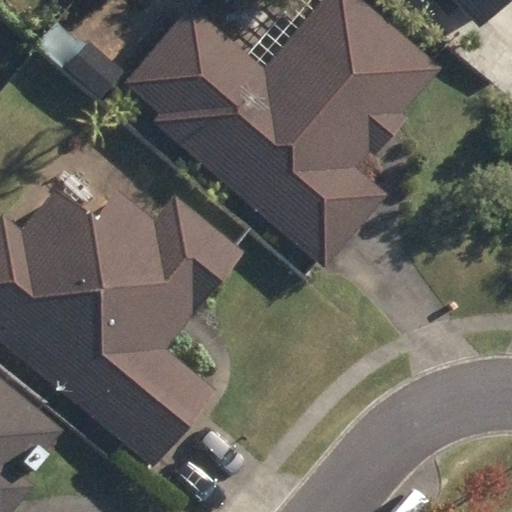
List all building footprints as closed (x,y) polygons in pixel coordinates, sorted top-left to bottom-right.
[(158,128),(328,274),(390,201),(359,174),(371,159),(376,164),(411,123),(408,120),(444,76),(355,0),(332,0),(266,76),(192,13),(126,89),(164,122),(158,128)] [(511,0),(451,0),(486,36),(511,10),(511,0)] [(64,74),(101,105),(124,77),(88,47),(64,74)] [(0,223),(0,344),(154,472),(217,397),(168,356),(247,259),(178,202),(156,228),(120,198),(94,229),(57,197),(23,236),(3,220),(0,223)] [(0,511),(22,511),(38,494),(26,485),(31,478),(37,482),(52,463),(45,459),(62,438),(0,385),(0,511)]
